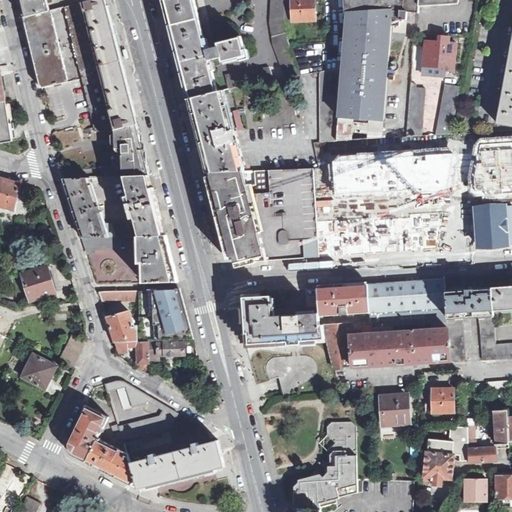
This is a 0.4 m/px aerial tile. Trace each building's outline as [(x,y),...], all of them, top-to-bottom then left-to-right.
[(75,0),(77,5),(95,0),(20,0),(24,13),(25,18),(51,12),(49,7),(49,4),(53,3),(51,0),(75,0)] [(116,131),(138,125),(128,87),(120,53),(109,13),(105,0),(95,0),(77,5),(65,8),(95,132),(116,131)] [(200,22),(199,18),(198,14),(194,0),(162,0),(167,18),(168,21),(170,29),(172,36),(188,100),(190,99),(218,92),(210,61),(221,58),(223,63),(246,58),(241,37),(218,43),(219,47),(207,50),(200,22)] [(271,0),(272,4),(270,22),(273,43),(285,78),(302,75),(298,66),(289,41),(286,21),(286,15),(286,0),(271,0)] [(315,0),(286,0),(286,15),(286,21),(316,20),(315,0)] [(419,13),(420,6),(420,0),(344,0),(345,14),(348,14),(343,68),(338,140),(383,138),(391,32),(406,33),(408,13),(419,13)] [(67,82),(51,12),(25,18),(36,66),(42,88),(59,84),(67,82)] [(425,74),(445,76),(446,70),(456,71),(458,43),(428,40),(425,74)] [(511,44),(498,123),(511,125),(511,44)] [(238,87),(276,80),(275,77),(273,77),(269,67),(225,76),(228,89),(238,87)] [(338,140),(343,68),(320,72),(320,142),(338,141),(338,140)] [(411,81),(408,136),(423,135),(427,87),(418,87),(418,84),(411,81)] [(453,133),(461,86),(446,84),(437,134),(453,133)] [(234,132),(223,91),(218,92),(190,99),(197,126),(204,151),(209,173),(213,172),(244,171),(235,136),(238,135),(237,131),(234,132)] [(0,143),(13,141),(6,102),(0,102),(0,143)] [(236,129),(241,129),(239,110),(233,111),(236,129)] [(151,175),(138,128),(138,125),(116,131),(123,177),(149,175),(151,175)] [(511,200),(511,136),(480,138),(475,144),(468,191),(483,202),(511,200)] [(456,150),(338,156),(332,162),(333,196),(447,191),(456,150)] [(284,229),(284,216),(265,217),(259,194),(256,184),(248,186),(244,171),(213,172),(213,175),(210,176),(214,191),(228,246),(232,259),(235,259),(236,263),(273,260),(281,260),(320,257),(320,254),(319,239),(290,240),(290,232),(284,229)] [(135,223),(138,236),(165,235),(161,220),(162,219),(158,203),(154,187),(152,188),(149,175),(123,177),(128,196),(124,197),(131,220),(134,219),(135,223)] [(0,207),(14,211),(14,210),(22,181),(16,183),(0,178),(0,207)] [(83,238),(108,237),(104,224),(90,178),(63,179),(74,211),(83,238)] [(511,203),(473,207),(476,246),(511,243),(511,203)] [(409,217),(334,220),(336,254),(437,249),(445,211),(409,212),(409,217)] [(120,237),(138,236),(135,223),(104,224),(108,237),(116,237),(120,237)] [(143,275),(143,283),(178,282),(171,256),(166,235),(165,235),(138,236),(139,255),(137,255),(137,275),(143,275)] [(83,239),(86,249),(117,248),(116,237),(108,237),(83,238),(83,239)] [(31,300),(55,293),(47,268),(23,275),(31,300)] [(432,324),(448,322),(448,318),(446,291),(445,278),(411,281),(368,284),(370,313),(371,322),(385,321),(386,326),(386,327),(432,324)] [(370,313),(368,284),(339,286),(318,288),(319,313),(319,315),(370,313)] [(511,308),(511,286),(492,288),(494,309),(511,308)] [(494,309),(492,288),(446,291),(448,318),(464,317),(480,316),(494,315),(494,309)] [(137,290),(100,292),(103,302),(138,301),(138,293),(137,290)] [(137,341),(194,342),(187,316),(180,292),(138,293),(137,341)] [(319,315),(319,313),(273,316),(272,296),(243,297),(246,333),(247,345),(325,340),(324,324),(320,324),(319,315)] [(116,342),(137,341),(136,325),(133,325),(128,312),(109,317),(108,317),(116,342)] [(496,344),(494,315),(480,316),(483,360),(497,359),(496,344)] [(466,361),(464,317),(448,318),(448,322),(451,361),(451,362),(466,361)] [(451,361),(448,322),(432,324),(432,330),(396,332),(396,328),(383,329),(384,333),(361,334),(361,327),(386,326),(385,321),(371,322),(324,324),(325,340),(326,340),(335,361),(336,369),(403,364),(451,361)] [(59,360),(74,368),(84,348),(85,341),(72,335),(59,360)] [(116,342),(119,352),(128,352),(128,347),(138,346),(139,363),(150,363),(150,361),(150,351),(149,343),(149,341),(137,341),(116,342)] [(158,342),(149,343),(150,351),(155,351),(155,355),(158,355),(185,355),(185,342),(158,343),(158,342)] [(511,358),(511,343),(496,344),(497,359),(511,358)] [(150,361),(159,360),(158,355),(155,355),(155,351),(150,351),(150,361)] [(21,377),(46,389),(58,366),(33,354),(21,377)] [(149,373),(150,370),(150,363),(139,363),(138,368),(140,369),(144,371),(148,373),(149,373)] [(508,395),(507,381),(498,382),(499,396),(508,395)] [(119,426),(123,438),(124,440),(170,427),(179,413),(126,382),(125,383),(133,406),(146,402),(148,401),(162,410),(159,416),(119,426)] [(499,396),(498,382),(489,382),(490,397),(499,396)] [(434,413),(454,412),(454,389),(433,389),(434,413)] [(385,424),(409,423),(407,396),(383,397),(385,424)] [(101,469),(132,485),(136,478),(131,462),(128,454),(100,440),(101,439),(98,438),(109,416),(86,405),(83,411),(68,441),(67,445),(68,448),(69,451),(71,454),(74,456),(101,469)] [(509,439),(508,417),(508,411),(497,411),(498,447),(510,447),(509,439)] [(298,509),(321,509),(320,503),(340,498),(337,487),(340,486),(342,494),(358,492),(358,479),(356,427),(351,422),(332,422),(328,427),(328,435),(320,444),(328,451),(328,462),(338,462),(338,467),(331,467),(331,470),(331,472),(328,472),(324,477),(321,474),(299,480),(299,483),(298,509)] [(117,440),(123,438),(119,426),(119,424),(112,427),(114,435),(115,434),(117,440)] [(451,428),(450,443),(453,443),(452,454),(455,454),(454,464),(469,463),(468,449),(468,428),(451,428)] [(182,478),(193,475),(194,477),(216,471),(215,469),(226,466),(219,440),(199,445),(199,442),(193,444),(194,446),(157,455),(156,453),(151,455),(152,457),(131,462),(136,478),(132,485),(139,489),(144,487),(149,486),(150,488),(172,483),(172,480),(182,478)] [(430,452),(452,454),(453,443),(450,443),(431,442),(430,452)] [(469,463),(497,461),(496,446),(495,447),(494,445),(477,445),(477,449),(468,449),(469,463)] [(455,454),(452,454),(430,452),(428,452),(425,477),(433,478),(433,480),(436,480),(435,485),(443,486),(444,478),(452,479),(454,464),(455,454)] [(511,475),(497,476),(497,498),(511,498),(511,475)] [(466,501),(487,501),(487,479),(466,479),(466,501)]
